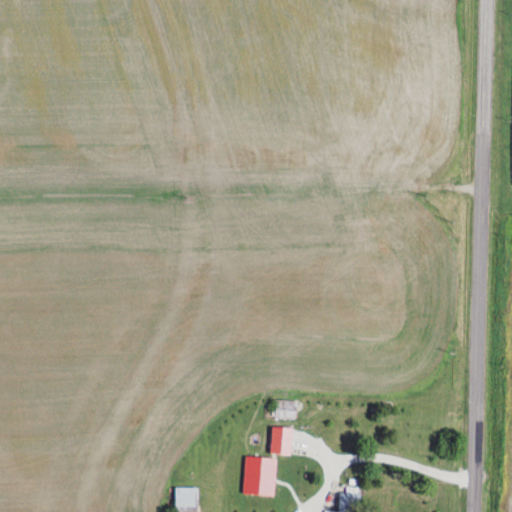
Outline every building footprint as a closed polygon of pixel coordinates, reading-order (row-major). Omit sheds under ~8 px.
[(296,400),(273,400),(273,418),(296,418),(296,400)] [(429,425),(402,425),(402,448),(429,448),(429,425)] [(283,511),(286,488),(244,485),(242,511),(249,511),(283,511)] [(197,511),(198,486),(174,486),(174,511),(197,511)] [(338,489),(338,510),(358,510),(358,489),(338,489)]
